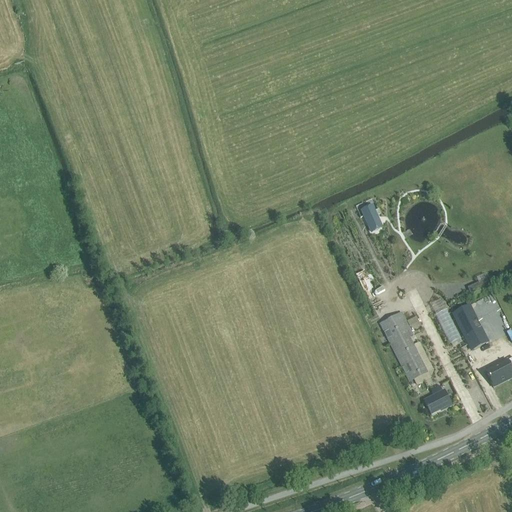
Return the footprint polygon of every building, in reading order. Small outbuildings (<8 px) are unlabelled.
[(382,228),(374,212),(364,216),(372,233),(382,228)] [(452,347),(464,341),(447,309),(435,315),(452,347)] [(469,346),(485,338),(481,330),(476,320),(472,312),(456,320),(469,346)] [(402,314),(380,325),(410,383),(428,373),(410,338),(413,336),(402,314)] [(511,357),(484,371),(493,388),(498,385),(509,380),(509,381),(510,381),(511,379),(511,370),(510,367),(511,366),(511,344),(507,348),(511,357)] [(482,347),(466,356),(472,367),(488,358),(482,347)] [(501,356),(499,350),(492,352),(495,358),(501,356)] [(444,392),(443,393),(440,387),(431,392),(434,397),(424,402),(431,416),(442,410),(443,411),(452,406),(444,392)]
